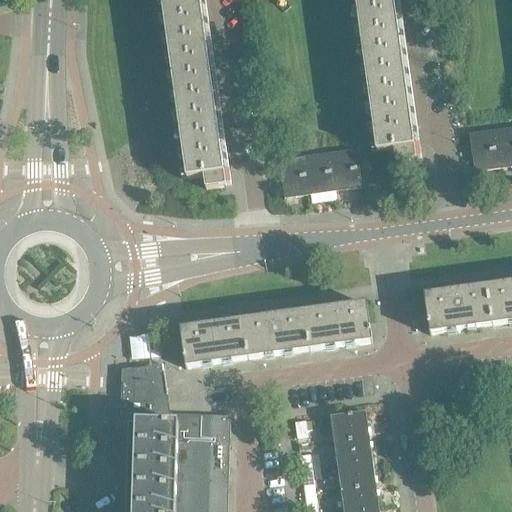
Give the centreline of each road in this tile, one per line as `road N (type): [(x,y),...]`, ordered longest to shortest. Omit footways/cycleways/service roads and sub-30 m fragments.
road 1 (residential): [(251,255),(221,0)]
road 2 (residential): [(455,226),(426,0)]
road 3 (unclassified): [(88,296),(251,255)]
road 4 (tertiary): [(68,232),(49,70)]
road 5 (unclassified): [(251,255),(229,246),(90,255)]
road 6 (tertiary): [(49,70),(25,231)]
road 7 (tertiary): [(21,314),(22,397),(38,472)]
road 8 (residential): [(244,378),(400,356)]
road 9 (tertiary): [(38,472),(66,317)]
road 10 (residential): [(418,511),(400,356)]
road 11 (unclassified): [(389,235),(251,255)]
road 12 (residential): [(256,511),(244,378)]
road 13 (residential): [(400,356),(389,235)]
